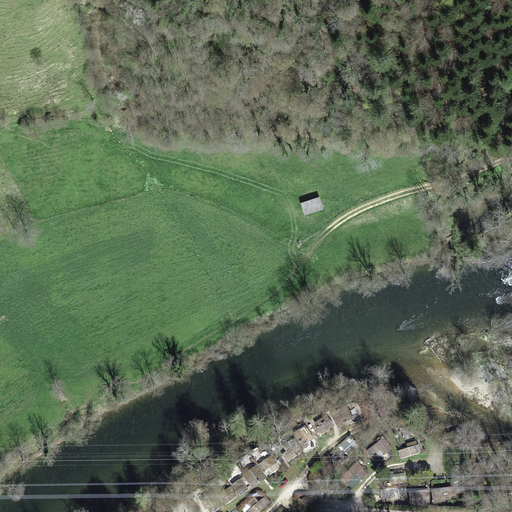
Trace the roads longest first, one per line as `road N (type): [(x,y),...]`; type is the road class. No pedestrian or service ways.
road 1 (track): [(511,151),(357,207),(324,231),(271,298),(168,355)]
road 2 (track): [(168,355),(70,370),(26,389)]
road 3 (track): [(265,511),(351,427)]
